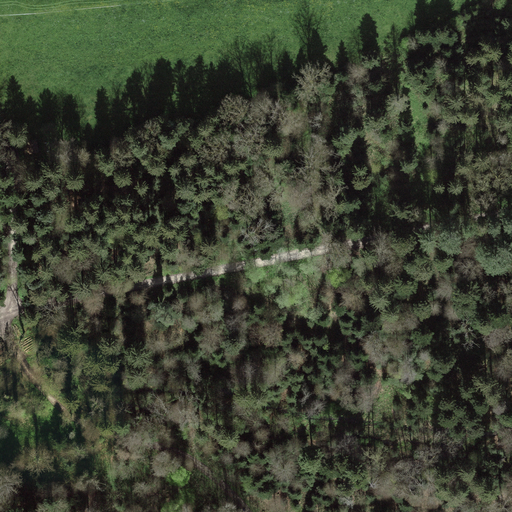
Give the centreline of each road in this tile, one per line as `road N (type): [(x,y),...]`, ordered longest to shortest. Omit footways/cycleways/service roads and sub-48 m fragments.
road 1 (track): [(511,213),(11,311)]
road 2 (track): [(249,511),(193,462),(55,404),(0,319)]
road 3 (track): [(11,311),(0,150)]
